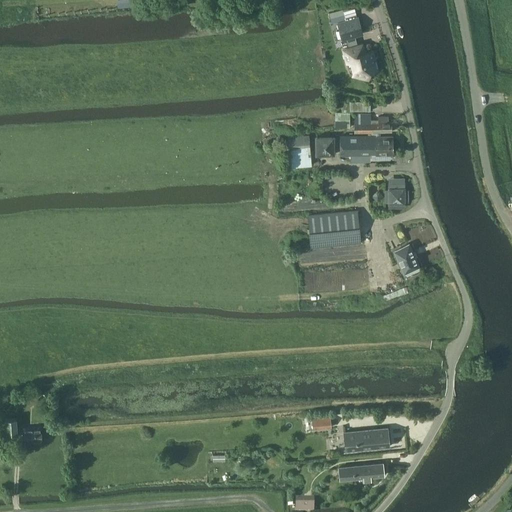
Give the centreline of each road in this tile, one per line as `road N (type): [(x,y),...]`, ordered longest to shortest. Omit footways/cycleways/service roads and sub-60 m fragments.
road 1 (unclassified): [(377,511),(441,422),(466,300),(434,220),(376,0)]
road 2 (track): [(454,351),(422,344),(105,366),(50,376),(45,388)]
road 3 (track): [(33,511),(242,497),(269,511)]
road 4 (unclassified): [(511,231),(481,160),(455,0)]
